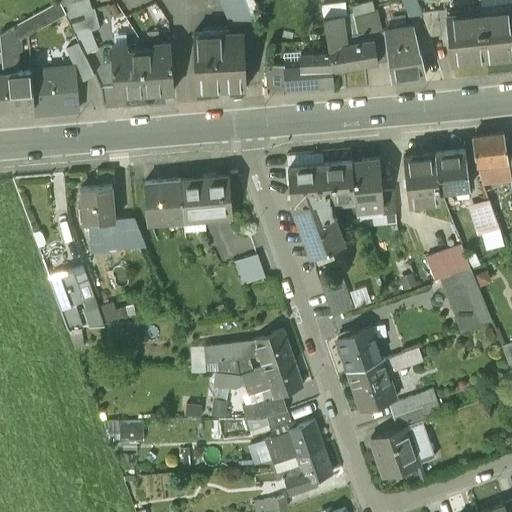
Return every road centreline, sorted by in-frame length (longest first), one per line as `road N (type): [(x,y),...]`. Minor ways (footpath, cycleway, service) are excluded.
road 1 (residential): [(371,508),(237,126)]
road 2 (secondary): [(511,98),(237,126)]
road 3 (secondary): [(237,126),(0,147)]
road 4 (residential): [(371,508),(511,458)]
